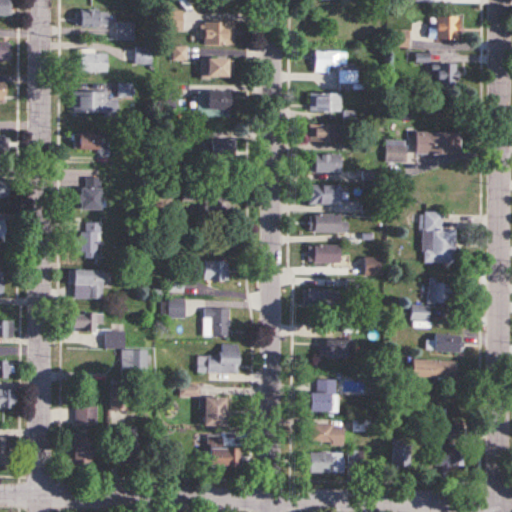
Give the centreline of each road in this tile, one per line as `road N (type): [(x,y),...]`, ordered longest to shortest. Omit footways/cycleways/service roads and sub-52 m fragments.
road 1 (residential): [(21,511),(37,0)]
road 2 (residential): [(498,511),(503,0)]
road 3 (residential): [(270,511),(274,0)]
road 4 (residential): [(511,501),(0,498)]
